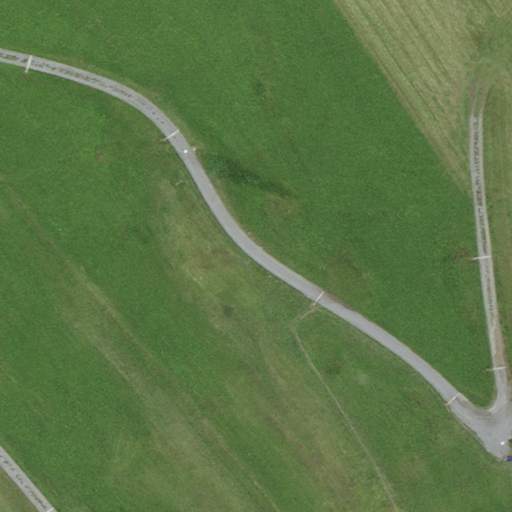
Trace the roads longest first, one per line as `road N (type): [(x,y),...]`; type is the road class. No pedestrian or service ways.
road 1 (track): [(0,55),(101,81),(146,105),(251,248),(400,350),(473,420),(497,420),(505,398),(479,205)]
road 2 (track): [(479,205),(480,90),(510,41)]
